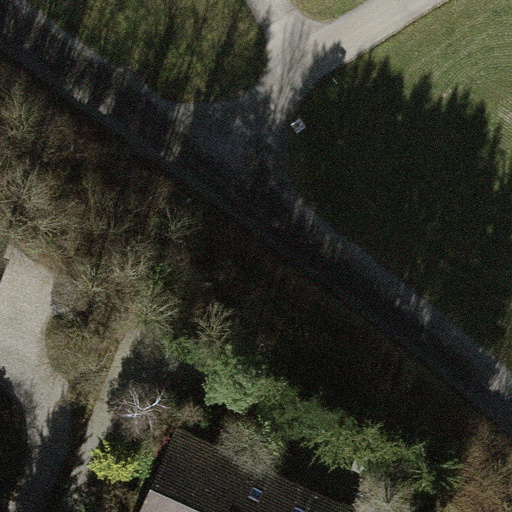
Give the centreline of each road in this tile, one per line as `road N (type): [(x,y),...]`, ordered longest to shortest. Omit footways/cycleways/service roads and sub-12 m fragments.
road 1 (residential): [(242,186),(511,409)]
road 2 (residential): [(0,15),(242,186)]
road 3 (residential): [(418,0),(321,61),(242,186)]
